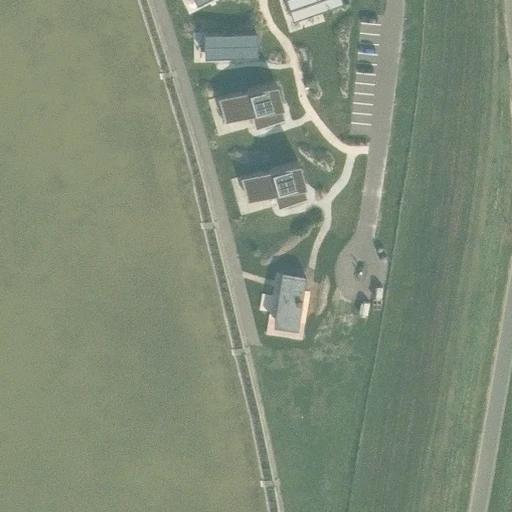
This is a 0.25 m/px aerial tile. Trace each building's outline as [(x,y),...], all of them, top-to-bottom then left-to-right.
[(230,0),(217,0),(220,11),(233,9),(230,0)] [(250,0),(250,12),(263,12),(262,0),(250,0)] [(297,0),(298,11),(311,11),(310,0),(297,0)] [(362,0),(362,9),(402,8),(402,0),(362,0)] [(213,14),(177,20),(180,37),(216,32),(213,14)] [(284,16),(271,15),(269,56),(283,57),(284,16)] [(199,98),(237,92),(234,71),(196,77),(199,98)] [(335,81),(334,114),(347,114),(348,81),(335,81)] [(281,128),(276,105),(224,116),(229,140),(281,128)] [(320,122),(327,166),(342,164),(335,119),(320,122)] [(246,168),(256,167),(255,152),(244,153),(246,168)] [(306,184),(293,164),(248,192),(261,213),(306,184)] [(379,213),(379,176),(364,177),(364,213),(379,213)] [(334,236),(350,240),(353,226),(337,222),(334,236)] [(275,225),(238,230),(241,250),(278,245),(275,225)] [(295,240),(300,259),(335,251),(330,231),(295,240)] [(339,311),(339,295),(307,296),(307,312),(339,311)] [(350,358),(350,340),(311,339),(310,357),(350,358)] [(292,344),(257,351),(261,372),(296,365),(292,344)] [(272,409),(308,405),(307,388),(270,392),(272,409)] [(279,460),(316,456),(314,437),(277,442),(279,460)]
